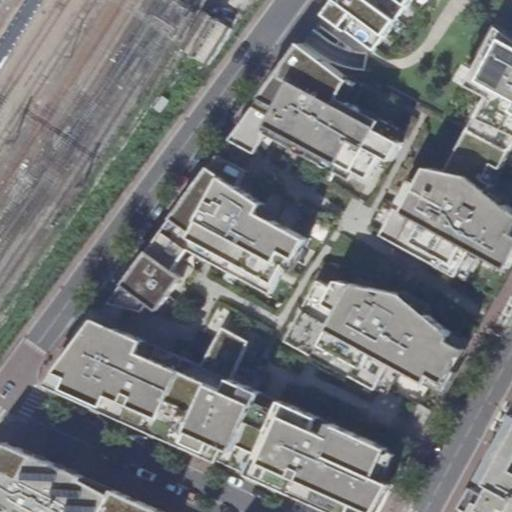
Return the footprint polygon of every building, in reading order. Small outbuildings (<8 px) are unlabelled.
[(378,50),(386,55),(426,0),(330,0),(336,3),(326,17),(377,53),(378,50)] [(209,67),(233,29),(211,16),(186,53),(209,67)] [(488,138),(511,150),(511,39),(503,32),(470,92),(488,103),(473,130),(488,138)] [(306,42),(233,139),(258,153),(269,133),(297,148),(302,140),(315,147),(311,156),(325,163),(330,155),(344,162),(339,171),(353,179),(358,170),(372,178),(385,154),(394,160),(406,140),(382,127),(387,118),(357,101),(344,95),(354,76),(306,42)] [(344,95),(357,101),(368,81),(355,74),(354,76),(344,95)] [(423,182),(408,211),(399,206),(384,234),(413,250),(417,241),(431,249),(427,257),(459,275),(475,247),(483,252),(511,267),(511,203),(510,202),(491,193),(496,185),(497,182),(489,177),(498,162),(506,166),(511,155),(511,150),(488,138),(473,130),(449,174),(431,167),(423,182)] [(302,140),(297,148),(311,156),(315,147),(302,140)] [(222,155),(113,302),(130,306),(146,311),(152,303),(161,309),(185,276),(176,270),(191,249),(202,255),(208,244),(221,251),(216,262),(231,270),(236,259),(250,267),(244,278),(273,293),(290,258),(282,255),(285,250),(300,257),(311,239),(262,212),(267,204),(240,186),(249,170),(222,155)] [(330,155),(325,163),(339,171),(344,162),(330,155)] [(489,177),(497,182),(506,166),(498,162),(489,177)] [(408,211),(423,182),(414,178),(399,206),(408,211)] [(491,193),(510,202),(511,199),(511,193),(496,185),(491,193)] [(417,241),(413,250),(427,257),(431,249),(417,241)] [(208,244),(202,255),(216,262),(221,251),(208,244)] [(475,247),(459,275),(468,279),(483,252),(475,247)] [(236,259),(231,270),(244,278),(250,267),(236,259)] [(341,280),(337,288),(321,280),(313,295),(317,297),(312,304),(309,303),(298,323),(305,327),(296,344),(319,356),(325,344),(358,362),(352,374),(379,388),(394,361),(404,367),(431,381),(436,374),(451,382),(469,348),(467,347),(453,340),(457,334),(431,314),(429,318),(416,311),(420,305),(407,294),(406,294),(341,280)] [(453,340),(467,347),(472,339),(434,309),(436,306),(413,287),(407,294),(420,305),(416,311),(429,318),(431,314),(457,334),(453,340)] [(317,297),(313,295),(309,303),(312,304),(317,297)] [(130,306),(113,302),(101,319),(120,328),(130,306)] [(101,319),(53,383),(293,490),(294,487),(349,511),(379,511),(380,511),(396,484),(389,481),(380,476),(392,448),(335,423),(329,435),(322,431),(327,420),(285,400),(279,413),(259,403),(265,391),(235,379),(252,340),(227,327),(206,365),(162,346),(157,358),(143,352),(149,340),(120,328),(101,319)] [(305,327),(298,323),(289,340),(296,344),(305,327)] [(162,346),(149,340),(143,352),(157,358),(162,346)] [(325,344),(319,356),(352,374),(358,362),(325,344)] [(394,361),(379,388),(390,394),(404,367),(394,361)] [(285,400),(265,391),(259,403),(279,413),(285,400)] [(335,423),(327,420),(322,431),(329,435),(335,423)] [(511,511),(511,426),(465,511),(511,511)] [(167,511),(12,439),(0,456),(0,511),(167,511)] [(401,453),(392,448),(380,476),(389,481),(401,453)]
